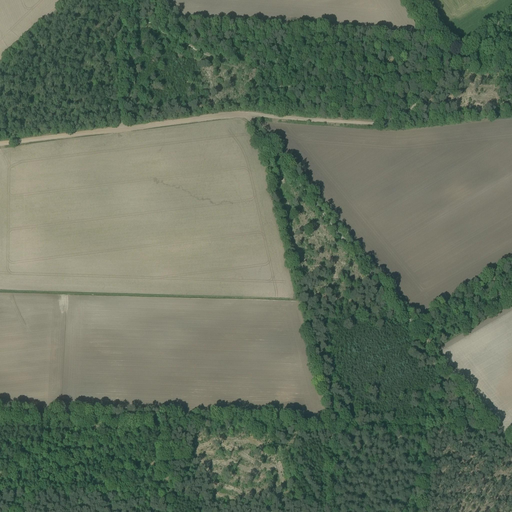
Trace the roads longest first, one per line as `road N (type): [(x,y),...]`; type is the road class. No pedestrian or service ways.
road 1 (track): [(504,427),(0,411)]
road 2 (track): [(434,344),(248,114)]
road 3 (track): [(445,51),(417,103),(391,123),(248,114)]
road 4 (track): [(248,114),(122,130)]
road 5 (track): [(122,130),(0,143)]
